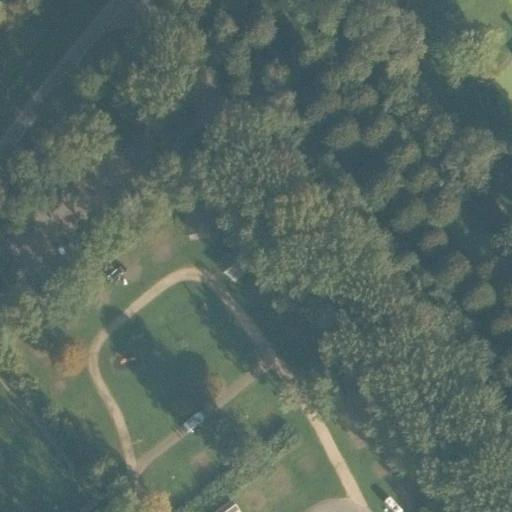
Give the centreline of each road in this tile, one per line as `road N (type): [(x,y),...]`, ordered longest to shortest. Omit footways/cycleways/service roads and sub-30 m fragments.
road 1 (unclassified): [(511,468),(135,0)]
road 2 (unclassified): [(0,155),(121,0)]
